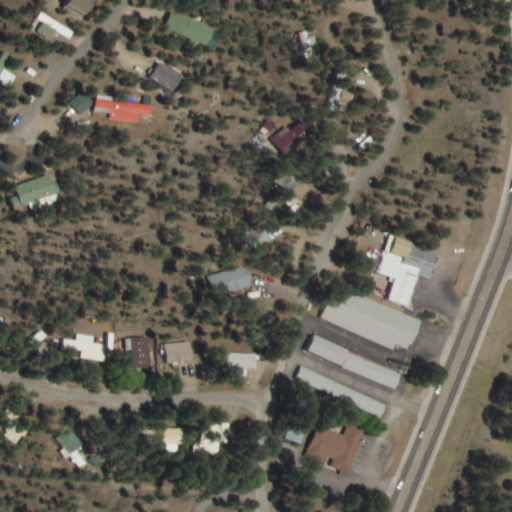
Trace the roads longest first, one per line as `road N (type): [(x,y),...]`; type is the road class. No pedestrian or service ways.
road 1 (tertiary): [(269,400),(307,288),(357,185),(394,149),(407,114),(375,0)]
road 2 (primary): [(395,511),(511,223)]
road 3 (tertiary): [(269,400),(68,395),(0,375)]
road 4 (residential): [(20,142),(55,83),(108,27),(119,0)]
